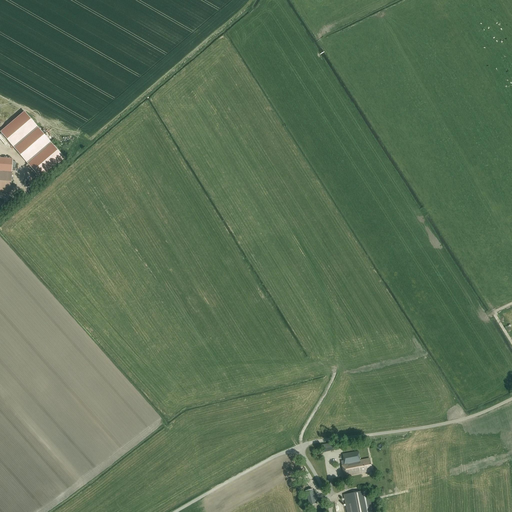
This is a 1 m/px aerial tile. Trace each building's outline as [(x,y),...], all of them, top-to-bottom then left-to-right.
[(37,128),(24,113),(1,133),(14,148),(37,128)] [(51,143),(32,159),(28,163),(41,179),(65,159),(51,143)] [(0,158),(0,191),(10,193),(13,159),(0,158)] [(321,446),(322,453),(337,450),(336,443),(321,446)] [(358,452),(342,455),(344,461),(341,462),(344,477),(372,471),(370,459),(360,461),(358,452)] [(305,491),(309,506),(317,504),(313,489),(305,491)] [(372,511),(368,490),(343,495),(346,511),(372,511)]
